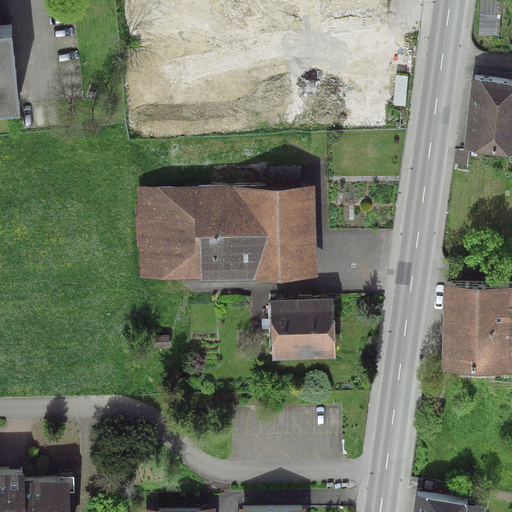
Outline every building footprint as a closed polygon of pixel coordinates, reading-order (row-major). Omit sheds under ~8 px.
[(503,0),(481,0),(480,35),(503,36),(503,0)] [(0,22),(0,101),(13,100),(5,22),(0,22)] [(511,80),(475,77),(468,139),(511,144),(511,80)] [(270,166),(271,186),(301,185),(301,166),(270,166)] [(315,185),(301,185),(271,186),(138,188),(140,278),(317,275),(315,185)] [(511,283),(448,283),(447,357),(511,357),(511,283)] [(333,299),(270,301),(272,361),(336,359),(333,299)] [(0,467),(0,511),(69,511),(68,475),(25,476),(25,467),(0,467)] [(462,511),(465,497),(419,491),(416,511),(462,511)]
